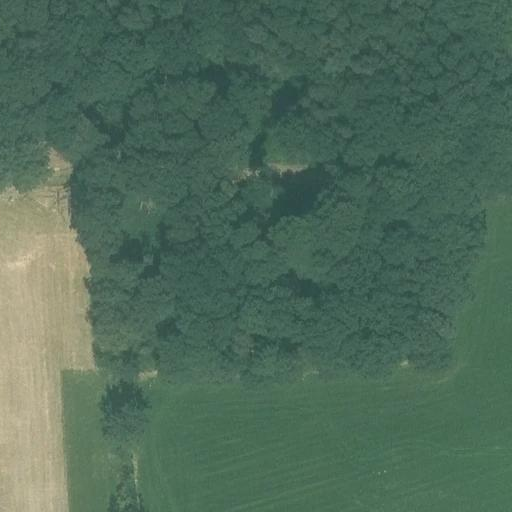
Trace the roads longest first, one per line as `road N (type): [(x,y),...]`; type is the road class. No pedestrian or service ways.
road 1 (track): [(511,182),(156,166)]
road 2 (track): [(156,166),(0,148)]
